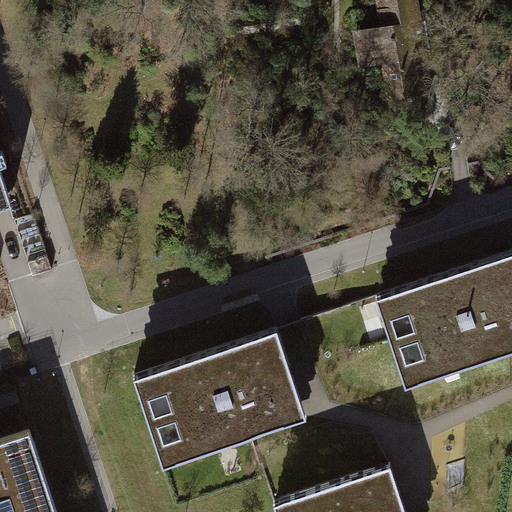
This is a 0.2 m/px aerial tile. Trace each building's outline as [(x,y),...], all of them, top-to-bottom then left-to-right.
[(385,62),(390,99),(436,93),(423,0),(377,0),(381,26),(356,29),(361,65),(385,62)] [(0,167),(0,204),(11,201),(0,167)] [(511,261),(376,305),(404,391),(511,356),(511,261)] [(273,334),(134,383),(164,467),(303,418),(291,385),(273,334)] [(0,456),(0,511),(58,511),(36,445),(0,456)] [(392,468),(274,508),(275,511),(406,511),(404,505),(392,468)]
